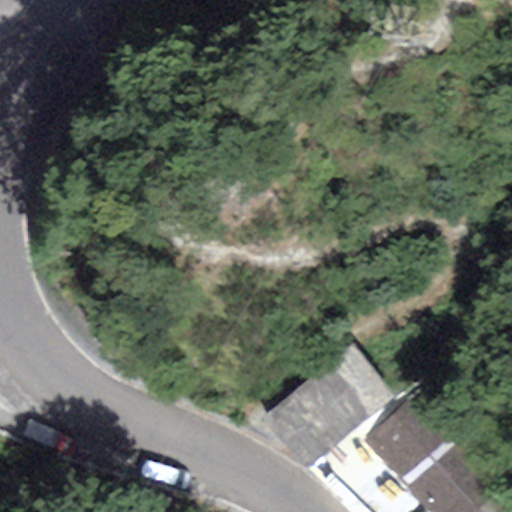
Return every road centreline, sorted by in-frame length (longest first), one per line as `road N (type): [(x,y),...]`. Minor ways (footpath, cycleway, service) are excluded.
road 1 (tertiary): [(305,511),(52,378),(14,335),(0,305)]
road 2 (tertiary): [(0,121),(81,0)]
